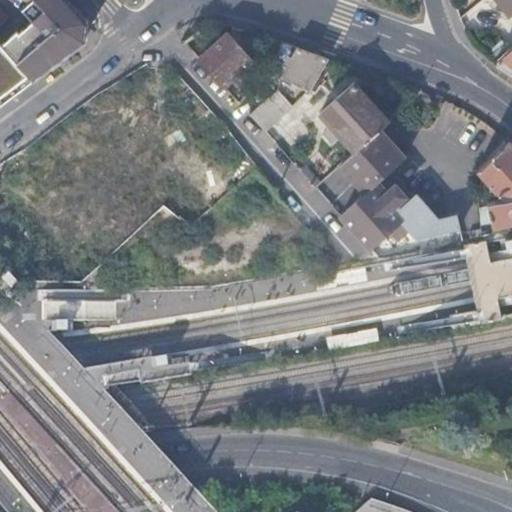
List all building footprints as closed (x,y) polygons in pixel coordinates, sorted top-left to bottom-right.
[(84,17),(69,0),(0,0),(0,44),(30,78),(84,38),(84,17)] [(511,0),(497,0),(508,12),(511,8),(511,0)] [(292,56),(296,43),(253,28),(250,39),(292,56)] [(210,42),(196,55),(221,83),(251,54),(245,47),(240,50),(223,31),(216,37),(212,33),(206,38),(210,42)] [(496,58),(498,59),(511,44),(502,35),(489,48),(496,58)] [(313,81),(325,54),(296,43),(292,56),(284,78),(293,80),(296,75),(313,81)] [(0,103),(30,78),(0,44),(0,103)] [(511,44),(498,59),(511,69),(511,44)] [(133,158),(179,120),(225,176),(249,156),(180,73),(175,77),(159,57),(128,82),(137,92),(102,121),(133,158)] [(377,125),(386,117),(351,81),(319,111),(352,148),(363,137),(377,125)] [(261,128),(282,110),(269,96),(247,113),(261,128)] [(0,227),(47,291),(159,208),(138,179),(123,189),(113,175),(131,162),(102,123),(90,132),(79,116),(0,173),(0,227)] [(363,137),(391,167),(405,155),(377,125),(363,137)] [(489,220),(511,214),(511,143),(506,138),(504,136),(491,150),(480,164),(474,170),(498,193),(498,196),(484,200),(489,220)] [(338,214),(367,246),(387,227),(397,238),(408,228),(413,235),(458,226),(455,213),(438,217),(413,191),(404,201),(401,201),(403,196),(404,190),(402,187),(401,186),(399,184),(397,183),(392,183),(385,187),(378,179),(391,167),(363,137),(352,148),(335,164),(362,193),(338,214)] [(472,154),(480,164),(491,150),(484,143),(472,154)] [(58,331),(70,330),(70,324),(70,319),(58,319),(58,325),(58,331)] [(160,366),(170,364),(169,359),(169,354),(158,355),(159,361),(160,366)] [(368,511),(410,511),(376,500),(373,500),(368,511)]
